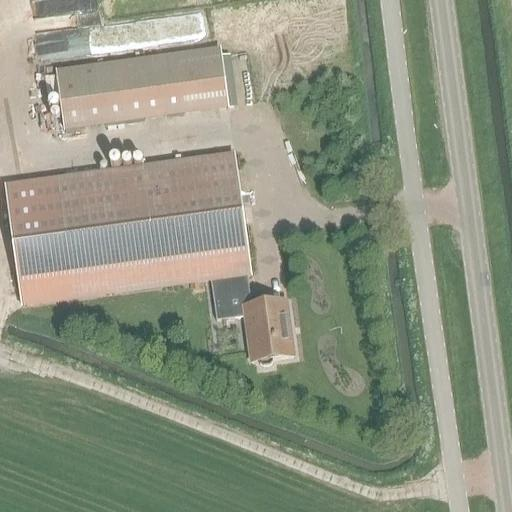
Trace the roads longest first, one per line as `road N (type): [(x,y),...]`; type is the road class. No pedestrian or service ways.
road 1 (unclassified): [(458,511),(388,0)]
road 2 (primary): [(506,511),(440,0)]
